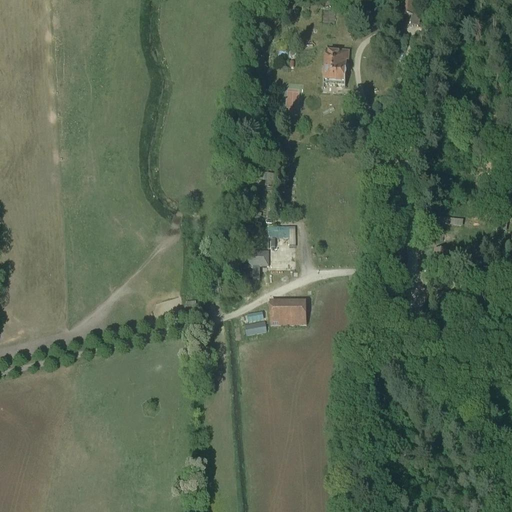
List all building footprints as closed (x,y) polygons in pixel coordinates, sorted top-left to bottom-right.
[(411,16),(412,3),(402,3),(401,15),(410,16),(411,16)] [(322,87),(344,89),(346,63),(348,63),(349,53),(326,52),(325,57),(324,57),(323,71),(322,71),(321,78),(323,78),(322,87)] [(278,177),(259,175),(258,181),(265,182),(265,187),(271,187),(271,183),(277,183),(278,177)] [(461,238),(464,221),(436,217),(433,234),(461,238)] [(261,228),(262,240),(265,240),(265,251),(245,252),(245,267),(251,267),(251,279),(259,279),(258,267),(267,268),(267,271),(294,270),(293,226),(261,228)] [(447,253),(434,252),(433,268),(446,269),(447,253)] [(461,254),(453,253),(451,269),(460,270),(461,254)] [(269,301),(270,328),(307,327),(306,301),(269,301)] [(244,327),(246,337),(266,333),(264,323),(244,327)]
